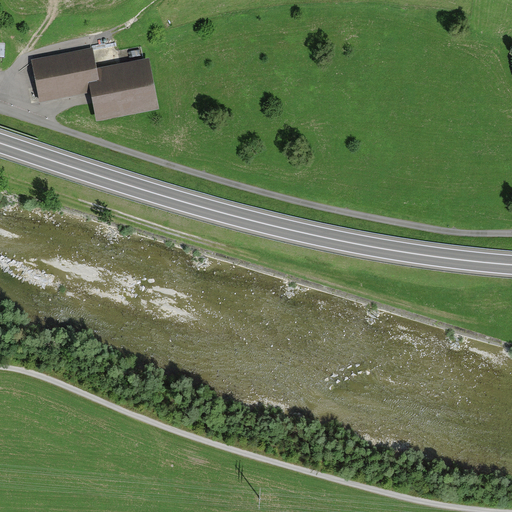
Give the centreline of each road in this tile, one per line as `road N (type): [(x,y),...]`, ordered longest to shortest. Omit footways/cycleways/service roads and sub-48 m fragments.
road 1 (unclassified): [(511,233),(408,225),(309,205),(212,180),(0,105)]
road 2 (trunk): [(511,265),(264,225),(0,141)]
road 3 (track): [(160,0),(110,32),(34,52),(11,65),(0,87)]
